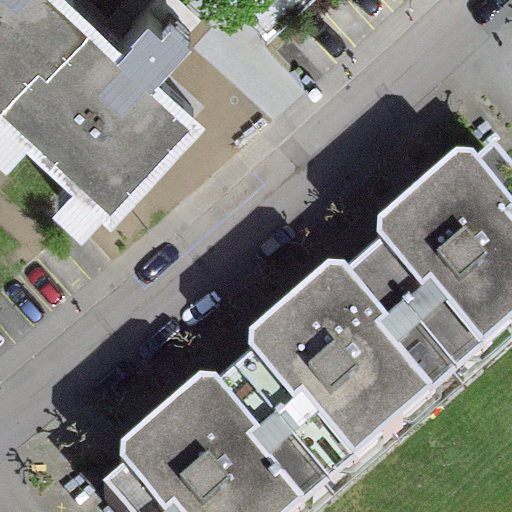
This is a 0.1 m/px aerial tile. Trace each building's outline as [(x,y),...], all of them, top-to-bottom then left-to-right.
[(0,0),(0,90),(32,55),(41,63),(85,15),(68,0),(0,0)] [(237,0),(261,26),(289,0),(237,0)] [(41,63),(32,55),(0,90),(0,100),(106,198),(187,109),(85,15),(41,63)] [(377,264),(359,280),(451,386),(511,333),(511,194),(489,168),(469,184),(466,181),(452,180),(375,247),(374,261),(377,264)] [(249,376),(231,391),(322,498),(451,386),(359,280),(341,296),(338,292),(324,291),(246,358),(245,372),(249,376)] [(120,487),(101,504),(107,511),(305,511),(322,498),(231,391),(213,407),(210,403),(196,402),(118,469),(117,483),(120,487)]
